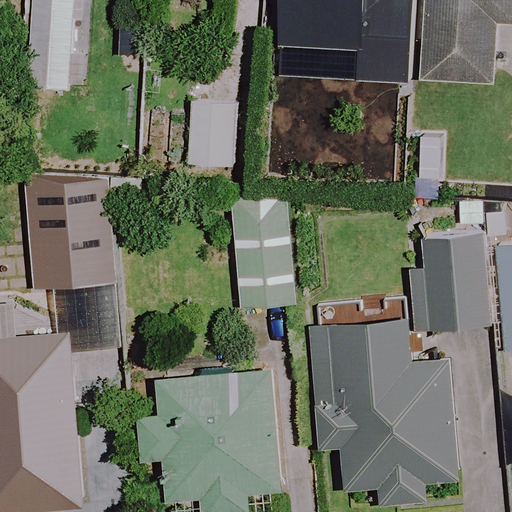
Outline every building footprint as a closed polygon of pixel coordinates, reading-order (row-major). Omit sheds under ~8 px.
[(88,0),(35,0),(32,85),(85,87),(88,0)] [(511,0),(432,0),(427,77),(496,82),(500,21),(511,21),(511,0)] [(237,103),(196,100),(192,163),(233,165),(237,103)] [(410,105),(368,103),(365,162),(408,164),(410,105)] [(511,139),(507,139),(503,186),(511,186),(511,139)] [(75,350),(126,346),(115,232),(88,234),(82,176),(28,181),(38,287),(52,286),(57,333),(17,336),(14,293),(0,294),(0,511),(86,506),(75,350)] [(301,303),(296,193),(237,195),(242,306),(301,303)] [(410,329),(491,326),(487,228),(400,231),(402,294),(310,303),(324,445),(344,443),(348,486),(379,484),(381,503),(430,498),(429,479),(463,475),(451,358),(413,362),(410,329)] [(506,348),(511,347),(511,247),(501,248),(506,348)] [(273,371),(156,380),(159,411),(141,412),(145,452),(167,451),(171,498),(199,495),(200,511),(201,511),(284,505),(273,371)]
